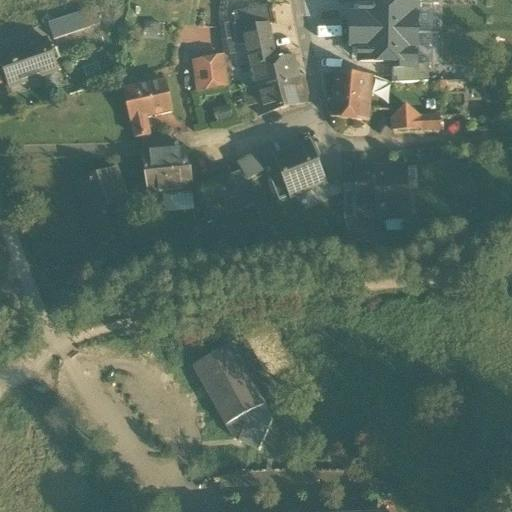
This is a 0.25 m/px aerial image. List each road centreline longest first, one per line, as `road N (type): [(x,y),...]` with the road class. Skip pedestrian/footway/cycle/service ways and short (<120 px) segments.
road 1 (residential): [(317,115),(141,146)]
road 2 (track): [(342,145),(511,139)]
road 3 (residential): [(0,207),(25,288),(53,338)]
